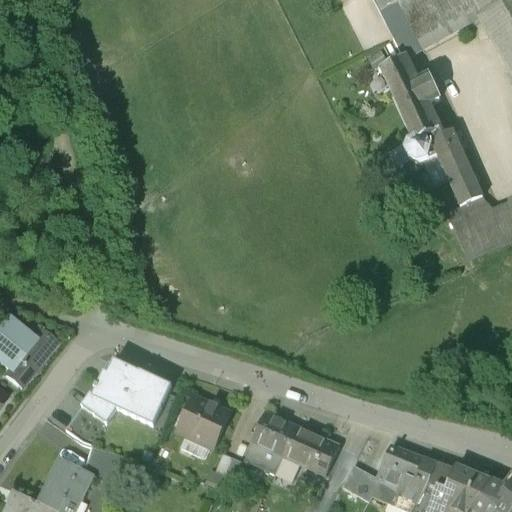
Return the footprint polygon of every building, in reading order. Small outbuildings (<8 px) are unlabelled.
[(370,0),(379,17),(400,7),(401,7),(413,0),(370,0)] [(511,0),(472,0),(482,17),(488,14),(511,0)] [(511,0),(488,14),(511,55),(511,0)] [(401,7),(400,7),(379,17),(403,61),(405,60),(406,62),(425,52),(401,7)] [(427,78),(416,83),(406,62),(405,60),(403,61),(386,69),(385,68),(377,71),(380,77),(382,76),(413,141),(410,143),(405,153),(409,162),(417,166),(425,162),(427,164),(437,160),(461,210),(482,200),(450,131),(441,135),(430,112),(438,104),(439,101),(429,79),(427,78)] [(461,210),(443,218),(465,269),(511,248),(511,208),(510,204),(487,212),(482,200),(461,210)] [(0,339),(0,368),(8,375),(4,381),(18,392),(53,347),(39,336),(29,349),(7,331),(0,339)] [(139,377),(114,366),(108,379),(105,378),(99,391),(97,391),(95,395),(96,395),(93,402),(92,404),(118,415),(154,431),(172,390),(140,376),(139,377)] [(230,416),(194,399),(177,437),(213,453),(230,416)] [(93,451),(118,415),(92,404),(93,402),(91,400),(66,436),(84,448),(93,451)] [(295,431),(264,416),(251,446),(282,460),(295,431)] [(336,449),(295,431),(282,460),(325,480),(336,449)] [(423,462),(390,450),(382,466),(388,469),(380,484),(398,494),(399,492),(406,480),(413,483),(423,462)] [(126,461),(93,451),(84,475),(93,480),(92,481),(116,493),(126,461)] [(436,467),(423,462),(413,483),(427,489),(436,467)] [(78,475),(60,466),(48,492),(47,491),(38,508),(45,511),(77,511),(92,481),(93,480),(84,475),(79,473),(78,475)] [(456,474),(436,467),(427,489),(420,502),(413,511),(471,511),(473,511),(478,503),(480,500),(489,484),(458,471),(456,474)] [(380,484),(353,469),(341,491),(368,506),(380,484)] [(496,488),(492,495),(503,504),(511,491),(511,476),(506,472),(496,488)] [(413,483),(406,480),(399,492),(412,498),(420,502),(427,489),(413,483)] [(511,511),(511,510),(503,504),(492,495),(496,488),(489,484),(480,500),(478,503),(488,511),(511,511)] [(511,511),(511,491),(503,504),(511,510),(511,511)] [(45,511),(38,508),(11,495),(2,511),(45,511)] [(412,498),(406,508),(408,510),(406,511),(413,511),(420,502),(412,498)] [(488,511),(478,503),(473,511),(474,511),(488,511)]
